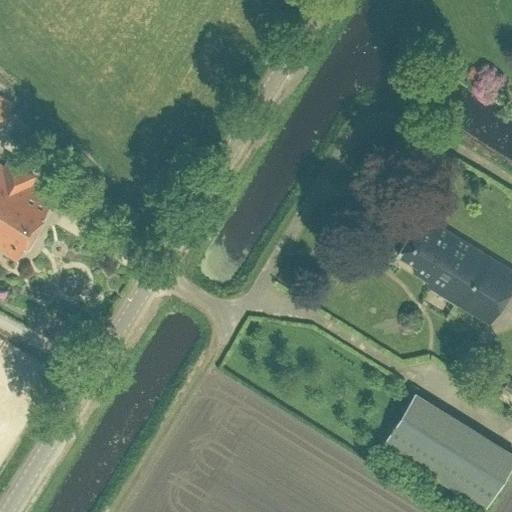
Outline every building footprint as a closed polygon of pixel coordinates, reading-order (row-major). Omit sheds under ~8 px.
[(0,124),(13,102),(0,93),(0,124)] [(4,167),(0,164),(0,248),(14,257),(22,245),(26,247),(34,235),(30,232),(52,196),(28,181),(32,175),(9,160),(4,167)] [(511,283),(511,270),(428,220),(422,229),(415,225),(397,254),(416,265),(412,271),(428,280),(425,285),(488,323),(511,283)] [(511,378),(509,376),(503,385),(511,390),(511,378)] [(484,509),(511,464),(511,450),(416,391),(382,446),(484,509)]
